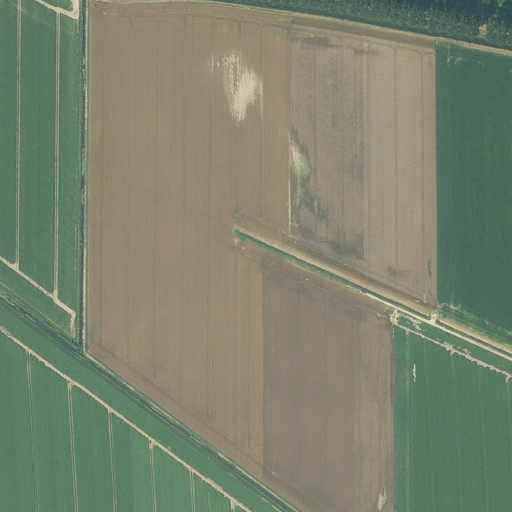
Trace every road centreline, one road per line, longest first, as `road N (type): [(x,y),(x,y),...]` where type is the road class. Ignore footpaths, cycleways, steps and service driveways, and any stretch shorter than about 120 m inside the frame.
road 1 (track): [(201,223),(511,360)]
road 2 (tertiary): [(511,27),(367,0)]
